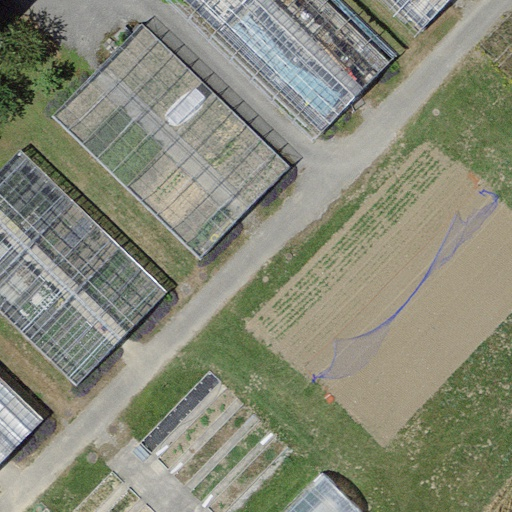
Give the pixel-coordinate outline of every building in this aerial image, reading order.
[(402,62),(337,0),(171,0),(171,1),(322,145),(402,62)] [(460,0),(377,0),(421,41),(460,0)] [(295,171),(144,23),(53,115),(205,263),(295,171)] [(173,302),(22,154),(0,176),(0,313),(83,394),(173,302)] [(0,477),(48,429),(0,383),(0,477)]
